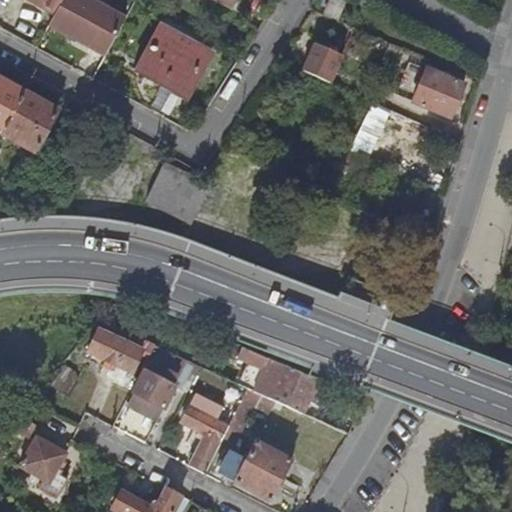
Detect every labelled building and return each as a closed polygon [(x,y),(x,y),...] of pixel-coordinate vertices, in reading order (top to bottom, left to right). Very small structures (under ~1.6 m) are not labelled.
[(62,0),(24,0),(54,16),(62,0)] [(103,58),(105,55),(125,20),(89,0),(62,0),(54,16),(48,27),(103,58)] [(331,0),(324,17),(339,23),(346,5),(334,0),(331,0)] [(208,57),(158,30),(135,71),(185,99),(208,57)] [(342,59),(314,46),(302,73),(329,86),(342,59)] [(105,55),(103,58),(91,79),(103,86),(117,61),(105,55)] [(463,87),(426,71),(411,105),(448,121),(463,87)] [(0,133),(2,134),(23,94),(0,80),(0,133)] [(58,112),(23,94),(2,134),(35,153),(58,112)] [(424,132),(411,126),(402,145),(415,151),(424,132)] [(210,187),(165,166),(146,204),(191,225),(210,187)] [(144,354),(149,357),(155,347),(122,331),(117,342),(99,333),(90,355),(133,377),(144,354)] [(218,352),(238,362),(244,349),(225,340),(218,352)] [(244,349),(238,362),(279,382),(270,401),(302,416),(317,384),(244,349)] [(172,373),(180,359),(161,350),(154,364),(172,373)] [(72,379),(62,374),(47,395),(65,404),(74,388),(72,379)] [(168,386),(143,374),(133,396),(163,411),(169,398),(174,401),(182,385),(171,379),(168,386)] [(229,429),(224,439),(236,444),(260,396),(248,391),(229,429)] [(361,404),(333,391),(327,406),(355,420),(361,404)] [(203,438),(188,469),(204,477),(224,439),(229,429),(217,423),(223,410),(194,397),(180,426),(203,438)] [(145,437),(153,417),(130,407),(121,426),(145,437)] [(65,456),(35,440),(21,466),(45,479),(41,488),(62,499),(70,483),(55,475),(65,456)] [(290,463),(253,445),(243,465),(228,457),(217,477),(268,504),(290,463)] [(155,511),(157,510),(94,477),(75,511),(155,511)] [(163,498),(157,510),(155,511),(174,511),(181,499),(159,488),(156,494),(163,498)]
